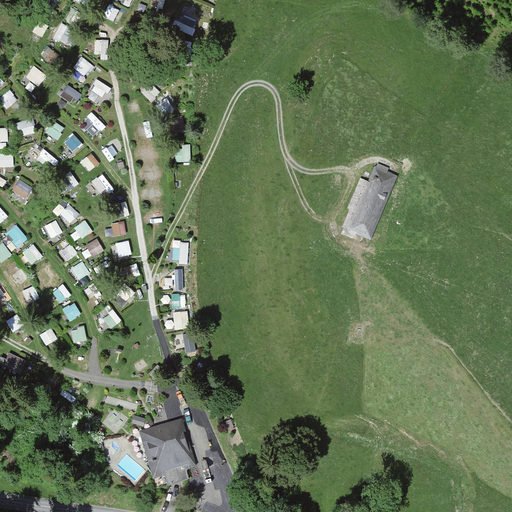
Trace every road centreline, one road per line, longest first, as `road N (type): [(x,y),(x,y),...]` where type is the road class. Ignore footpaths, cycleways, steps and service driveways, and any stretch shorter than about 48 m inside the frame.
road 1 (track): [(149,279),(236,94),(250,84),(274,91),(281,139),(295,165),(314,172),(376,159),(392,164)]
road 2 (unknown): [(51,112),(96,147),(133,200),(117,84)]
